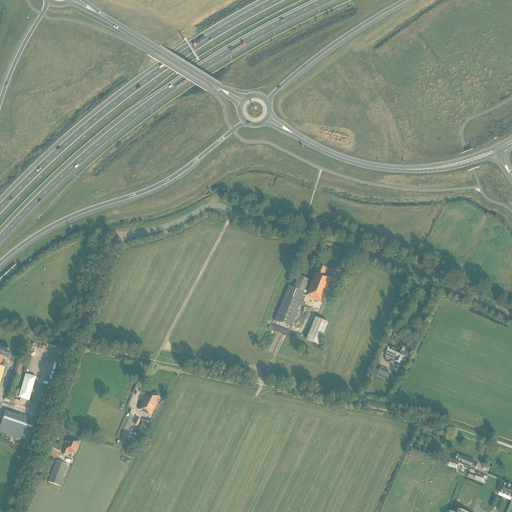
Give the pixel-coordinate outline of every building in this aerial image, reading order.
[(326,269),(319,266),(316,274),(315,273),(305,296),(321,302),(331,278),(324,275),(326,269)] [(309,280),(298,276),(293,288),(288,286),(274,321),(290,327),(309,280)] [(328,323),(315,318),(306,340),(319,345),(328,323)] [(0,358),(1,359),(3,352),(6,353),(7,351),(8,348),(8,346),(0,343),(0,358)] [(401,359),(402,360),(405,354),(403,353),(405,348),(400,346),(398,350),(389,346),(386,353),(396,357),(394,361),(400,363),(401,359)] [(17,363),(14,373),(20,375),(23,365),(17,363)] [(386,377),(388,371),(380,367),(377,373),(386,377)] [(35,377),(25,374),(19,397),(29,400),(35,377)] [(159,397),(148,391),(145,397),(144,396),(138,410),(141,412),(151,417),(158,403),(157,402),(159,397)] [(0,426),(0,432),(28,442),(35,422),(5,411),(0,426)] [(143,438),(152,422),(149,420),(148,422),(143,420),(136,435),(143,438)] [(66,441),(62,454),(67,456),(68,452),(71,453),(72,452),(76,454),(78,446),(79,441),(69,438),(68,442),(66,441)] [(128,440),(126,445),(137,450),(139,445),(128,440)] [(458,463),(471,468),(475,470),(477,464),(474,462),(474,461),(461,456),(458,463)] [(56,461),(48,482),(59,487),(68,465),(56,461)] [(458,465),(448,461),(446,466),(456,470),(458,465)] [(474,474),(469,472),(468,477),(481,483),(485,484),(487,477),(474,472),(474,474)] [(511,497),(511,486),(502,483),(497,495),(511,501),(511,500),(511,497),(511,498),(511,497)]
